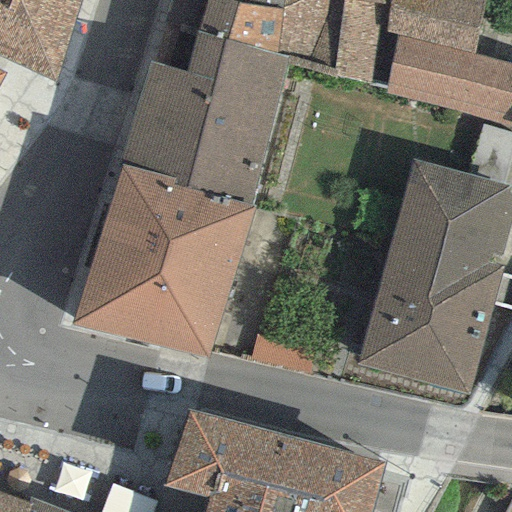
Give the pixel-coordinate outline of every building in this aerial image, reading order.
[(79,0),(0,0),(0,57),(53,82),(79,0)] [(277,53),(288,56),(286,64),(333,75),(334,68),(343,1),(337,0),(336,0),(281,0),(279,11),(232,0),(204,0),(197,31),(277,53)] [(232,0),(279,11),(281,0),(232,0)] [(333,75),(386,87),(385,94),(511,126),(511,64),(473,55),(483,0),(382,0),(381,6),(343,1),(334,68),(333,75)] [(286,64),(288,56),(277,53),(197,31),(185,72),(145,62),(117,165),(120,166),(248,201),(286,64)] [(509,188),(410,163),(358,366),(467,394),(511,218),(511,197),(507,196),(509,188)] [(248,201),(120,166),(86,276),(72,326),(206,360),(248,201)] [(317,354),(255,338),(249,361),(311,377),(317,354)] [(370,511),(384,462),(187,410),(164,486),(207,498),(203,511),(370,511)] [(27,511),(29,504),(0,494),(0,511),(27,511)] [(66,511),(29,498),(29,504),(27,511),(66,511)]
